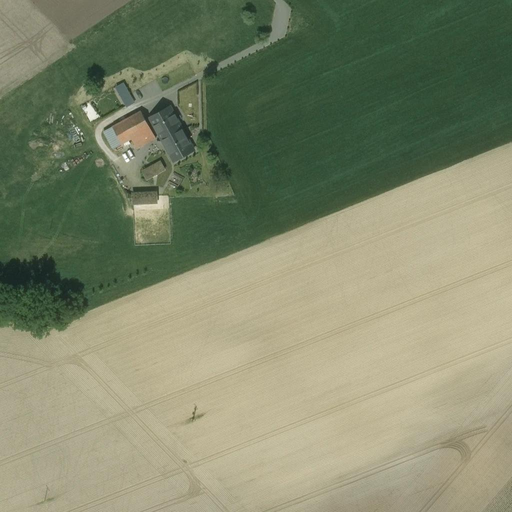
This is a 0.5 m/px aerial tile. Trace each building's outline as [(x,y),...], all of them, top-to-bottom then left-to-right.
[(120,85),(130,106),(138,102),(128,81),(120,85)] [(193,150),(170,108),(150,118),(174,161),(193,150)] [(140,111),(112,126),(122,144),(131,139),(137,149),(155,138),(140,111)] [(122,144),(112,126),(103,131),(113,149),(122,144)] [(165,160),(145,169),(150,179),(170,170),(165,160)] [(132,194),(132,207),(157,206),(157,194),(132,194)]
